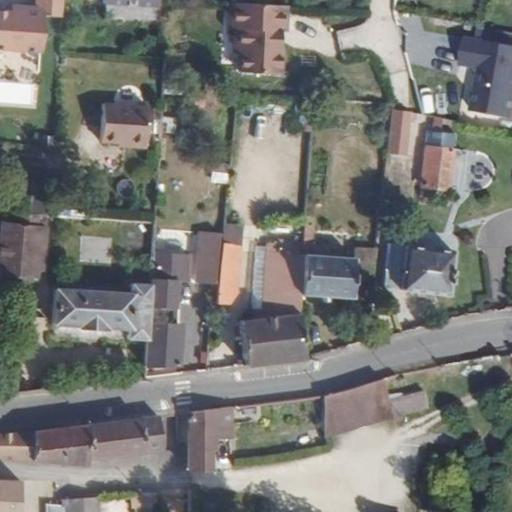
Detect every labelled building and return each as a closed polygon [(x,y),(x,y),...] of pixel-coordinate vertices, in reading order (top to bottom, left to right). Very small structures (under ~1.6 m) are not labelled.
[(60,23),(62,0),(61,0),(35,0),(34,10),(43,11),(42,21),(60,23)] [(155,11),(155,0),(100,0),(100,7),(155,11)] [(275,8),(230,5),(228,32),(235,33),(233,52),(240,58),(238,76),(280,79),(282,53),(279,53),(280,36),(285,37),(287,10),(275,8)] [(42,21),(43,11),(34,10),(24,9),(24,16),(12,15),(0,13),(0,51),(39,55),(42,21)] [(511,118),(511,46),(466,37),(461,64),(484,68),(481,83),(477,82),(471,111),(511,118)] [(143,151),(147,111),(102,107),(99,144),(128,147),(128,150),(143,151)] [(409,114),(391,111),(385,157),(403,160),(409,114)] [(445,192),(454,136),(427,131),(419,188),(445,192)] [(76,219),(77,204),(57,202),(57,210),(64,211),(64,218),(76,219)] [(37,215),(30,215),(11,213),(9,223),(5,222),(0,221),(0,280),(34,284),(42,278),(46,229),(36,228),(37,215)] [(236,289),(242,227),(223,225),(221,233),(215,287),(213,308),(220,310),(230,304),(236,289)] [(241,351),(243,365),(243,369),(270,366),(303,360),(297,317),(299,300),(350,305),(353,269),(356,250),(310,247),(312,227),(302,226),(301,247),(271,246),(270,254),(270,278),(269,312),(253,311),(239,324),(241,351)] [(221,233),(198,231),(193,284),(215,287),(221,233)] [(270,254),(271,246),(261,246),(255,245),(253,304),(253,311),(269,312),(270,278),(270,254)] [(384,292),(398,293),(405,250),(390,248),(386,247),(380,291),(384,292)] [(448,302),(454,258),(455,255),(405,247),(405,250),(398,293),(448,302)] [(373,272),(375,253),(356,250),(353,269),(373,272)] [(154,253),(152,280),(189,283),(192,255),(154,253)] [(149,280),(147,311),(176,313),(178,282),(152,280),(149,280)] [(147,311),(148,287),(128,286),(127,296),(51,291),(48,334),(50,334),(123,339),(122,347),(144,348),(145,334),(147,311)] [(177,371),(180,332),(145,334),(144,348),(143,374),(177,371)] [(389,420),(380,384),(319,399),(324,442),(389,420)] [(213,472),(217,439),(236,438),(235,410),(191,414),(188,472),(213,472)] [(167,453),(164,419),(96,426),(95,462),(167,453)] [(95,462),(96,426),(36,432),(34,462),(95,466),(95,462)] [(0,459),(34,462),(36,432),(0,434),(0,459)] [(55,496),(55,480),(31,479),(29,504),(47,505),(47,496),(55,496)] [(0,511),(20,511),(21,482),(0,481),(0,511)] [(97,511),(98,492),(62,495),(62,505),(47,505),(47,511),(97,511)] [(159,511),(159,492),(130,494),(130,511),(159,511)]
